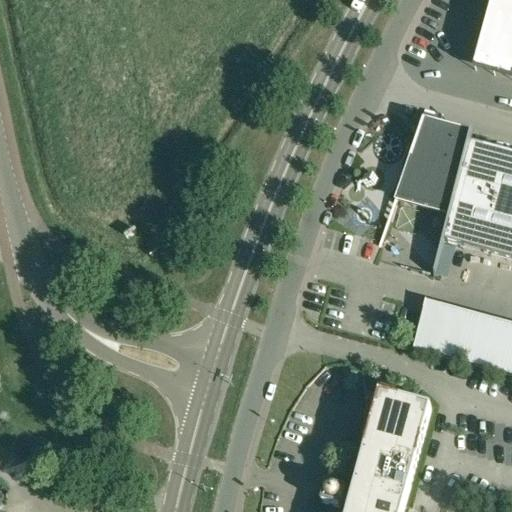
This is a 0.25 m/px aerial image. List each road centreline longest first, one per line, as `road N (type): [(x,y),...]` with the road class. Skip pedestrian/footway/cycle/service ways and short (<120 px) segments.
road 1 (unclassified): [(226,511),(306,237),(414,0)]
road 2 (secondary): [(211,377),(274,193),(370,0)]
road 3 (secondary): [(211,377),(113,347),(53,302),(30,265),(0,147)]
road 4 (tertiary): [(175,511),(211,377)]
